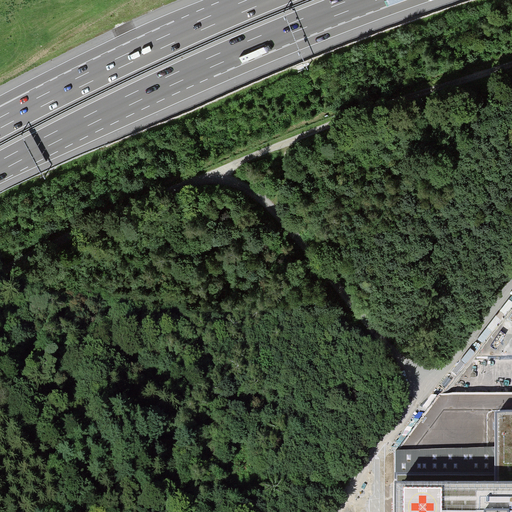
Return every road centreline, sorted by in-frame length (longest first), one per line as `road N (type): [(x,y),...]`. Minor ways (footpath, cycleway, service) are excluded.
road 1 (track): [(511,67),(388,102),(210,175),(0,276)]
road 2 (motorway): [(0,166),(174,78),(363,0)]
road 3 (track): [(429,396),(275,211),(292,143)]
road 4 (track): [(511,287),(337,511)]
road 5 (motorway): [(260,0),(36,103)]
